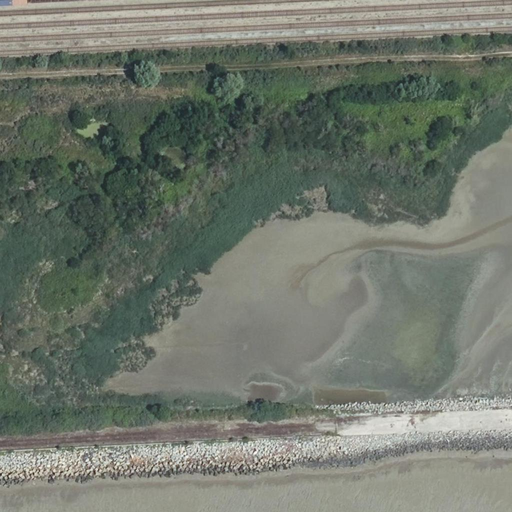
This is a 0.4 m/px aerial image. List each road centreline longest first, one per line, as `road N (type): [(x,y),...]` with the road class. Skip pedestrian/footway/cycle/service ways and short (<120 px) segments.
road 1 (track): [(511,420),(0,446)]
road 2 (track): [(0,75),(511,53)]
